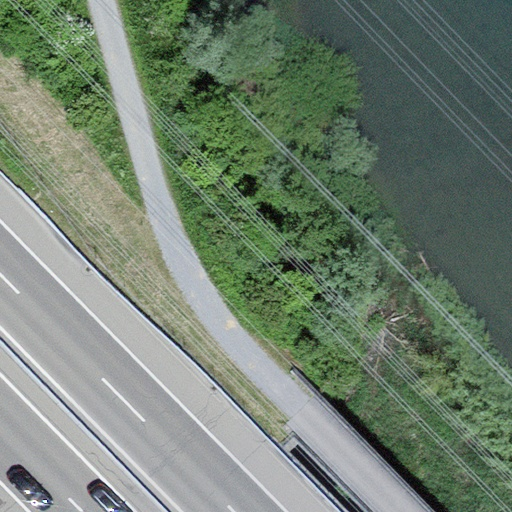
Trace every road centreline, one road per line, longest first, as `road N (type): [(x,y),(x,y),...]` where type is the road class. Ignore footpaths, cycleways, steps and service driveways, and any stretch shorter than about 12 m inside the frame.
road 1 (track): [(104,0),(169,228),(191,277),(216,320),(399,511)]
road 2 (motorway): [(231,511),(0,276)]
